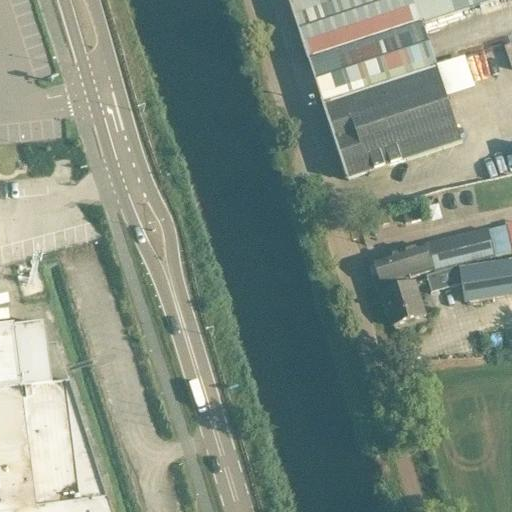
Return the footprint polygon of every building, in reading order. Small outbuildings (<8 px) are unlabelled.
[(287,0),(309,64),(420,27),(423,26),(504,0),(287,0)] [(505,70),(511,67),(511,44),(499,48),(505,70)] [(323,106),(348,182),(462,144),(437,68),(323,106)] [(387,220),(376,222),(378,231),(389,228),(387,220)] [(435,274),(511,253),(511,245),(507,227),(402,256),(374,265),(381,286),(408,278),(409,280),(435,274)] [(511,263),(461,271),(463,285),(466,304),(511,297),(511,263)] [(384,295),(394,328),(425,318),(414,286),(384,295)] [(67,385),(51,386),(43,325),(13,329),(12,326),(0,328),(0,511),(109,511),(68,382),(66,382),(67,385)]
